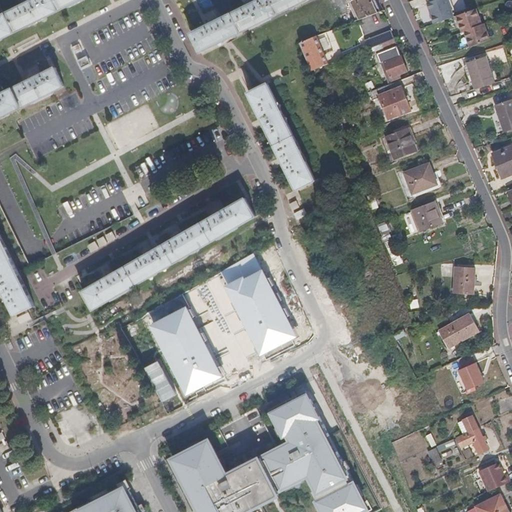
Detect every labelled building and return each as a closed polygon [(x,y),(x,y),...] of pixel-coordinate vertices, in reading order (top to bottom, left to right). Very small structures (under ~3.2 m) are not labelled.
[(31,0),(0,15),(0,38),(59,10),(79,0),(31,0)] [(260,0),(190,34),(199,53),(233,36),(309,0),(260,0)] [(344,0),(354,22),(376,13),(370,0),(344,0)] [(452,15),(446,0),(428,0),(425,1),(432,22),(452,15)] [(482,22),(479,23),(474,8),(454,15),(459,30),(462,29),(467,45),(488,38),(482,22)] [(334,30),(319,36),(331,64),(383,44),(394,40),(391,31),(343,50),(334,30)] [(315,71),(331,64),(319,36),(302,43),(315,71)] [(401,57),(400,57),(394,40),(383,44),(385,51),(380,52),(391,79),(408,72),(401,57)] [(81,58),(76,60),(80,68),(90,64),(87,56),(86,56),(81,58)] [(474,88),(494,82),(486,56),(466,62),(474,88)] [(0,117),(65,86),(56,67),(0,93),(0,284),(16,317),(35,308),(17,269),(0,234),(0,117)] [(258,89),(250,93),(294,185),(297,190),(316,181),(269,83),(258,89)] [(402,88),(380,97),(390,120),(412,111),(402,88)] [(511,130),(511,99),(495,105),(504,133),(511,130)] [(408,130),(386,138),(396,161),(418,153),(408,130)] [(511,146),(494,153),(504,177),(511,173),(511,146)] [(430,164),(406,174),(414,194),(438,184),(430,164)] [(88,300),(255,220),(249,207),(246,201),(79,282),(88,300)] [(436,203),(415,212),(422,230),(443,222),(436,203)] [(404,217),(410,233),(418,230),(413,214),(404,217)] [(387,223),(380,226),(384,236),(391,233),(387,223)] [(474,268),(455,267),(454,292),(473,293),(474,268)] [(418,299),(410,300),(411,309),(420,307),(418,299)] [(21,322),(32,318),(29,312),(19,316),(21,322)] [(469,315),(438,332),(447,348),(478,332),(469,315)] [(475,362),(458,369),(467,389),(484,382),(475,362)] [(266,511),(262,504),(280,495),(278,492),(311,475),(318,490),(314,492),(324,511),(358,511),(358,510),(367,505),(356,483),(352,485),(348,476),(351,474),(339,451),(336,453),(328,437),(331,436),(321,416),(318,418),(314,410),(317,408),(315,404),(312,399),(309,400),(305,392),(293,398),(284,403),(279,405),(281,408),(273,413),(285,437),(291,434),(294,441),(288,444),(271,453),(273,456),(254,466),(253,463),(229,475),(213,443),(205,448),(203,444),(178,457),(182,466),(179,467),(198,504),(194,506),(197,511),(266,511)] [(462,419),(468,432),(456,437),(463,453),(475,447),(479,456),(489,452),(472,414),(462,419)] [(339,451),(331,436),(328,437),(336,453),(339,451)] [(439,452),(456,445),(453,439),(428,450),(434,465),(444,461),(439,452)] [(254,466),(273,456),(271,453),(254,462),(253,463),(254,466)] [(489,492),(509,481),(505,473),(503,474),(497,463),(479,472),(489,492)] [(356,483),(351,474),(348,476),(352,485),(356,483)] [(142,511),(129,485),(77,511),(142,511)] [(477,511),(508,511),(499,495),(475,508),(477,511)]
